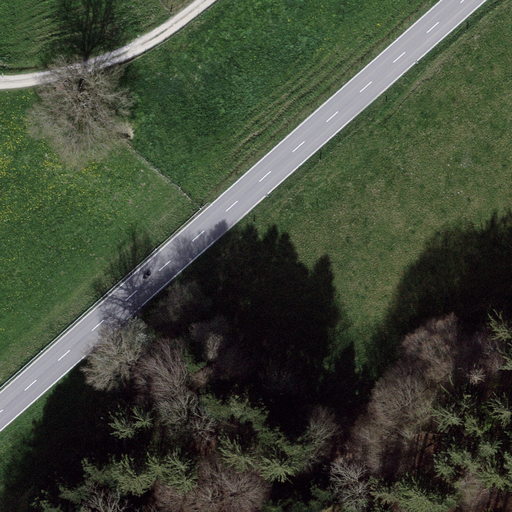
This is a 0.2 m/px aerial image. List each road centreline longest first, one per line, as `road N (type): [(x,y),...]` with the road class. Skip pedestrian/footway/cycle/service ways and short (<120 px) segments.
road 1 (secondary): [(463,0),(0,410)]
road 2 (track): [(0,83),(57,80),(126,54),(207,0)]
